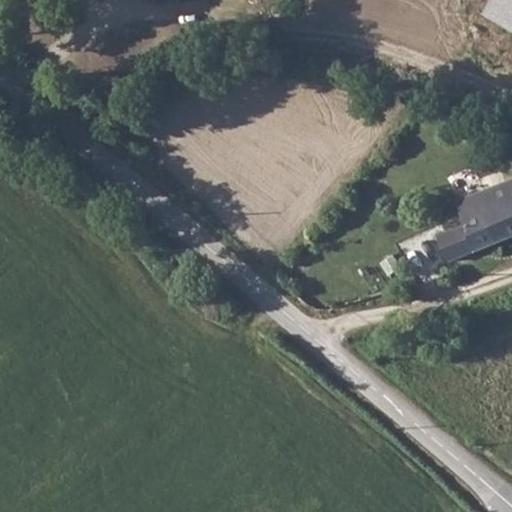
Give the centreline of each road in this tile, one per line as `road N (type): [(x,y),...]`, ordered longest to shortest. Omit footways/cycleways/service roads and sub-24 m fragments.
road 1 (tertiary): [(0,83),(115,167),(511,505)]
road 2 (unknown): [(305,329),(511,272)]
